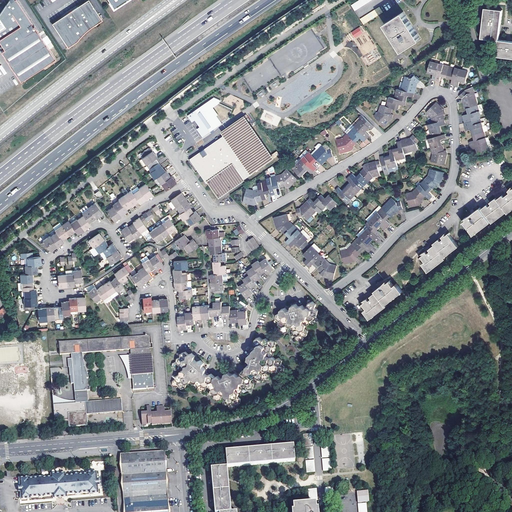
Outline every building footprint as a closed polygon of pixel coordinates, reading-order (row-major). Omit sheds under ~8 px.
[(9,0),(0,15),(0,18),(6,28),(0,32),(0,42),(6,50),(2,53),(21,83),(56,60),(35,27),(33,28),(32,26),(33,25),(16,0),(9,0)] [(90,0),(54,23),(70,48),(79,42),(80,40),(82,37),(85,35),(88,32),(93,28),(94,27),(104,21),(90,0)] [(108,0),(114,9),(128,0),(108,0)] [(358,0),(351,5),(355,10),(370,0),(358,0)] [(379,7),(360,19),(363,24),(383,12),(379,7)] [(498,40),(499,40),(502,10),(485,7),(483,24),(481,38),(498,40)] [(403,12),(385,23),(402,50),(421,39),(413,27),(403,12)] [(350,33),(355,39),(363,33),(359,27),(350,33)] [(376,50),(375,51),(366,33),(354,39),(364,58),(363,58),(366,64),(380,57),(376,50)] [(511,41),(508,41),(499,40),(498,40),(496,56),(511,57),(511,41)] [(428,71),(433,73),(433,74),(432,80),(436,81),(440,65),(430,62),(428,71)] [(447,76),(449,67),(440,65),(436,81),(439,81),(440,76),(441,75),(447,76)] [(450,84),(454,85),(458,69),(449,67),(447,76),(451,77),(452,77),(452,79),(450,84)] [(460,79),(466,81),(468,72),(458,69),(454,85),(458,86),(459,81),(460,79)] [(416,83),(417,84),(420,81),(412,73),(408,77),(406,77),(402,90),(413,93),(415,87),(416,83)] [(464,91),(459,96),(462,99),(465,109),(466,108),(468,108),(477,105),(472,87),(464,91)] [(413,93),(402,90),(401,90),(398,89),(395,99),(405,101),(406,96),(406,95),(408,96),(413,97),(414,93),(413,93)] [(214,97),(188,115),(192,122),(196,120),(200,127),(198,129),(203,137),(222,123),(217,116),(218,115),(214,107),(219,103),(221,100),(214,97)] [(406,102),(405,101),(395,99),(394,98),(389,97),(387,107),(392,108),(393,108),(397,110),(398,105),(398,104),(400,104),(405,105),(406,102)] [(437,102),(427,112),(432,117),(434,123),(444,120),(443,116),(442,116),(441,115),(444,114),(445,114),(444,110),(437,102)] [(386,107),(381,105),(379,112),(375,117),(385,126),(392,119),(393,115),(391,114),(389,114),(389,113),(389,112),(391,112),(392,108),(387,107),(386,107)] [(469,113),(468,114),(463,115),(465,123),(480,119),(480,118),(479,115),(477,105),(468,108),(469,112),(469,113)] [(252,174),(274,158),(273,157),(278,153),(277,151),(271,155),(244,116),(223,131),(227,136),(212,146),(215,149),(209,154),(206,150),(202,153),(204,157),(203,158),(201,154),(200,153),(198,154),(191,159),(192,160),(199,170),(203,176),(205,174),(210,181),(208,182),(219,197),(244,179),(237,168),(244,163),(252,174)] [(355,127),(367,139),(370,136),(366,132),(365,131),(369,127),(370,128),(371,129),(374,127),(363,116),(361,118),(361,119),(362,120),(355,127)] [(466,130),(471,129),(473,129),(474,134),(483,132),(482,126),(480,119),(465,123),(464,123),(466,130)] [(432,134),(440,131),(439,126),(440,125),(445,124),(445,120),(444,120),(434,123),(433,123),(428,124),(431,134),(432,134)] [(359,136),(360,137),(364,141),(367,139),(355,127),(348,134),(355,141),(359,136)] [(483,132),(474,134),(476,140),(474,140),(469,142),(470,146),(486,141),(483,132)] [(353,148),(352,147),(351,145),(352,144),(352,145),(356,141),(355,141),(348,134),(343,138),(336,141),(340,153),(351,151),(353,148)] [(432,148),(441,146),(439,140),(441,139),(446,138),(445,134),(429,138),(432,148)] [(408,140),(401,141),(404,152),(417,148),(416,143),(419,140),(413,135),(410,137),(411,139),(408,140)] [(362,149),(370,142),(367,139),(363,143),(359,139),(356,142),(362,149)] [(407,162),(404,153),(404,152),(401,141),(397,142),(398,147),(397,148),(398,149),(393,150),(397,165),(407,162)] [(486,141),(470,146),(471,150),(476,148),(478,148),(478,149),(479,153),(489,151),(486,141)] [(312,155),(313,156),(323,146),(323,145),(312,155)] [(433,154),(432,162),(445,165),(448,153),(447,149),(445,150),(443,151),(443,150),(443,149),(443,148),(442,145),(441,146),(432,148),(433,154)] [(328,157),(329,158),(333,156),(331,149),(327,150),(323,146),(313,156),(316,159),(317,160),(321,164),(328,157)] [(141,154),(143,157),(152,151),(150,148),(141,154)] [(397,166),(397,165),(393,150),(393,149),(389,150),(390,156),(389,156),(385,157),(385,156),(380,158),(380,159),(385,174),(390,173),(389,171),(398,168),(397,166)] [(302,159),(302,160),(310,152),(307,150),(300,157),(302,159)] [(146,165),(156,158),(158,157),(155,154),(152,151),(143,157),(142,158),(146,165)] [(317,168),(313,164),(312,164),(316,159),(313,156),(312,155),(310,152),(302,160),(314,171),(317,168)] [(146,165),(151,172),(160,165),(156,158),(146,165)] [(292,168),(300,176),(306,169),(307,170),(311,174),(314,171),(302,160),(296,166),(295,166),(295,165),(292,168)] [(363,166),(364,168),(366,169),(365,171),(364,170),(361,173),(361,174),(368,180),(372,177),(380,174),(376,161),(365,164),(363,166)] [(154,179),(165,171),(160,165),(151,172),(149,172),(154,179)] [(435,183),(437,185),(438,186),(442,183),(444,173),(431,169),(429,176),(425,181),(432,188),(435,185),(434,184),(435,184),(435,183)] [(298,179),(288,170),(283,175),(277,177),(279,185),(280,186),(284,185),(283,184),(284,184),(285,183),(286,186),(286,188),(290,187),(298,179)] [(165,171),(154,179),(158,185),(161,184),(170,177),(166,171),(165,171)] [(357,178),(356,177),(352,173),(350,176),(361,187),(368,180),(361,174),(357,178)] [(161,184),(165,190),(176,183),(172,177),(172,176),(170,177),(161,184)] [(352,183),(347,188),(354,195),(361,187),(350,176),(347,179),(351,182),(352,183)] [(275,194),(274,189),(274,187),(279,185),(277,177),(267,179),(268,182),(270,191),(271,192),(271,195),(275,194)] [(427,192),(432,188),(425,181),(418,188),(425,195),(426,196),(430,199),(432,197),(428,193),(427,192)] [(266,199),(265,194),(265,192),(270,191),(268,182),(258,185),(259,189),(260,190),(263,200),(266,199)] [(145,184),(139,188),(146,199),(152,195),(153,194),(145,184)] [(146,199),(139,188),(137,186),(131,191),(138,201),(139,204),(145,200),(146,199)] [(463,221),(465,223),(473,235),(491,221),(492,223),(506,212),(507,213),(511,209),(511,187),(508,191),(509,192),(506,194),(504,197),(502,194),(496,199),(495,197),(489,202),(491,204),(488,206),(487,205),(487,204),(481,208),(480,207),(473,212),(464,218),(465,220),(463,221)] [(343,192),(342,191),(338,188),(336,190),(347,202),(354,195),(347,188),(343,192)] [(422,198),(425,195),(418,188),(414,192),(406,195),(410,207),(420,204),(423,202),(422,200),(420,199),(422,198)] [(254,191),(247,190),(243,201),(246,202),(245,203),(254,205),(257,204),(257,203),(256,200),(258,200),(258,201),(263,200),(260,190),(254,191)] [(124,195),(132,205),(137,202),(138,201),(131,191),(124,195)] [(175,207),(176,206),(186,199),(183,194),(182,192),(171,200),(175,207)] [(119,200),(126,209),(130,207),(132,205),(124,195),(118,199),(119,200)] [(327,199),(326,200),(325,199),(321,195),(318,197),(319,198),(326,205),(327,206),(330,209),(337,202),(330,195),(327,199)] [(382,208),(392,198),(391,197),(382,207),(382,208)] [(315,203),(314,202),(310,198),(307,201),(308,201),(317,210),(320,212),(326,205),(319,198),(315,203)] [(397,209),(398,210),(403,209),(400,201),(396,202),(392,198),(382,208),(389,215),(390,216),(396,210),(397,209)] [(186,199),(176,206),(181,213),(189,207),(191,206),(186,199)] [(113,204),(114,206),(120,215),(126,211),(127,211),(126,209),(119,200),(113,204)] [(296,209),(299,216),(302,215),(309,222),(313,218),(311,215),(317,210),(308,201),(303,206),(301,208),(300,208),(296,209)] [(95,203),(88,207),(96,218),(101,214),(102,214),(95,203)] [(84,215),(89,223),(92,221),(92,222),(95,219),(96,219),(96,218),(88,207),(87,205),(80,210),(84,215)] [(114,206),(107,210),(114,221),(120,217),(121,217),(120,215),(114,206)] [(156,206),(152,208),(157,215),(160,212),(156,206)] [(183,220),(185,218),(193,213),(189,207),(181,213),(179,214),(183,220)] [(375,215),(382,208),(382,207),(374,214),(375,215)] [(386,219),(389,215),(382,208),(375,215),(387,227),(390,224),(386,220),(385,220),(386,219)] [(391,217),(398,210),(397,209),(396,210),(390,216),(391,217)] [(190,225),(196,220),(198,219),(201,217),(199,214),(198,214),(197,212),(196,211),(193,213),(185,218),(190,225)] [(369,222),(375,215),(374,214),(372,212),(366,219),(368,221),(369,222)] [(279,231),(281,230),(282,228),(283,229),(283,230),(286,233),(286,232),(293,226),(288,221),(286,214),(274,218),(276,228),(279,231)] [(77,220),(84,229),(90,226),(91,225),(89,223),(84,215),(77,220)] [(161,220),(163,223),(169,232),(170,233),(173,231),(172,230),(176,227),(168,215),(161,220)] [(379,225),(380,226),(384,230),(387,227),(375,215),(369,222),(368,221),(365,224),(368,227),(369,228),(378,237),(380,234),(376,230),(376,229),(379,226),(379,225)] [(133,223),(140,233),(147,228),(142,221),(141,219),(140,218),(139,217),(134,221),(133,222),(133,223)] [(77,219),(70,223),(75,231),(77,234),(83,230),(84,229),(77,220),(77,219)] [(62,226),(68,235),(74,232),(75,231),(70,223),(68,221),(62,226)] [(130,225),(128,227),(135,237),(135,238),(141,234),(140,233),(133,223),(130,225)] [(156,228),(163,237),(169,232),(163,223),(156,228)] [(245,231),(240,225),(237,228),(241,234),(245,231)] [(57,232),(62,240),(67,236),(68,235),(62,226),(55,230),(57,232)] [(120,231),(128,241),(135,237),(128,227),(127,226),(122,230),(120,231)] [(291,237),(290,238),(286,241),(289,244),(300,233),(293,226),(286,232),(291,237)] [(152,230),(149,232),(156,242),(159,240),(159,239),(163,237),(156,228),(156,227),(152,230)] [(359,237),(369,228),(368,227),(358,236),(359,237)] [(374,246),(370,243),(369,242),(370,241),(373,238),(374,239),(378,243),(381,240),(378,237),(369,228),(359,237),(371,249),(374,246)] [(212,232),(211,229),(210,229),(208,229),(207,230),(206,231),(207,234),(208,234),(208,238),(209,238),(221,237),(225,237),(224,234),(219,234),(219,231),(217,231),(214,231),(212,232)] [(50,237),(57,247),(62,243),(64,242),(62,240),(57,232),(50,237)] [(99,233),(88,240),(93,247),(94,246),(104,239),(102,236),(100,234),(99,233)] [(296,242),(301,246),(307,240),(300,233),(289,244),(291,247),(295,243),(296,242)] [(425,262),(423,263),(429,271),(445,259),(444,257),(459,246),(450,235),(448,233),(447,234),(446,233),(442,237),(443,239),(442,240),(440,241),(439,239),(433,243),(434,245),(429,249),(429,250),(430,251),(428,253),(426,251),(421,254),(423,255),(421,256),(422,258),(425,262)] [(177,245),(179,248),(183,245),(190,241),(188,238),(187,238),(185,236),(185,234),(174,242),(177,245)] [(50,237),(50,236),(43,241),(51,251),(54,250),(53,249),(56,248),(57,247),(50,237)] [(210,244),(210,246),(222,245),(222,241),(221,241),(221,237),(209,238),(209,242),(210,242),(210,244)] [(247,241),(249,245),(255,240),(253,237),(247,241)] [(352,244),(359,251),(362,248),(363,247),(364,248),(368,252),(371,249),(359,237),(352,244)] [(94,246),(99,253),(100,252),(108,246),(107,243),(105,240),(104,239),(94,246)] [(190,241),(183,245),(188,252),(198,246),(193,240),(193,239),(190,241)] [(106,257),(117,249),(113,244),(112,243),(108,246),(100,252),(104,258),(106,257)] [(358,259),(357,257),(355,256),(356,255),(357,255),(360,252),(359,251),(352,244),(348,249),(341,251),(345,264),(355,261),(358,259)] [(215,254),(223,253),(222,245),(210,246),(211,254),(215,254)] [(94,256),(99,253),(94,246),(93,247),(89,250),(94,256)] [(311,246),(305,253),(309,257),(308,258),(304,262),(306,265),(318,253),(311,246)] [(118,251),(117,249),(106,257),(110,264),(121,256),(118,251)] [(178,254),(175,251),(169,255),(171,259),(178,254)] [(25,266),(37,265),(41,265),(41,263),(40,256),(33,257),(32,252),(21,253),(21,258),(19,258),(20,266),(25,266)] [(215,254),(215,262),(221,261),(227,261),(226,253),(223,253),(215,254)] [(314,262),(318,267),(325,260),(318,253),(306,265),(309,268),(313,263),(314,262)] [(140,260),(144,266),(148,272),(154,269),(155,268),(149,259),(146,255),(140,260)] [(149,259),(155,268),(156,269),(158,268),(161,266),(163,265),(156,255),(149,259)] [(266,258),(260,263),(266,271),(268,273),(273,269),(274,268),(266,258)] [(187,260),(173,261),(174,263),(174,265),(175,269),(181,269),(188,268),(187,260)] [(253,265),(255,267),(260,275),(263,273),(266,271),(260,263),(258,260),(253,265)] [(333,278),(337,266),(329,264),(325,260),(318,267),(321,270),(323,271),(321,272),(320,274),(323,277),(331,279),(331,278),(333,278)] [(37,266),(37,265),(25,266),(26,274),(32,273),(37,273),(37,269),(38,269),(37,266)] [(215,274),(223,273),(226,273),(226,265),(222,266),(214,266),(215,274)] [(138,272),(145,282),(151,278),(152,277),(148,272),(144,266),(138,271),(138,272)] [(255,267),(248,272),(250,275),(255,281),(261,277),(262,277),(260,275),(255,267)] [(125,275),(121,269),(114,273),(116,277),(121,283),(128,279),(125,275)] [(73,271),(74,283),(78,283),(78,282),(82,281),(81,270),(73,271)] [(73,271),(66,272),(66,275),(67,286),(73,286),(74,285),(74,283),(73,271)] [(138,272),(132,276),(138,286),(144,282),(145,282),(138,272)] [(21,282),(33,281),(33,274),(32,273),(26,274),(21,274),(21,282)] [(174,282),(187,281),(187,273),(181,273),(174,274),(174,277),(174,282)] [(212,282),(223,281),(223,273),(215,274),(211,274),(212,281),(212,282)] [(57,275),(59,287),(65,286),(67,286),(66,275),(57,275)] [(250,289),(257,285),(255,281),(250,275),(243,280),(246,283),(250,289)] [(115,279),(111,282),(117,290),(118,292),(122,289),(121,288),(123,287),(121,283),(116,277),(114,278),(115,279)] [(110,280),(103,285),(110,295),(117,290),(111,282),(110,280)] [(369,319),(387,306),(386,304),(403,291),(397,283),(394,285),(391,282),(390,280),(388,281),(387,280),(382,285),(383,286),(381,287),(379,289),(378,288),(375,291),(376,292),(370,297),(371,298),(371,299),(369,301),(367,299),(362,301),(364,302),(362,304),(364,306),(366,309),(363,311),(369,319)] [(22,290),(25,290),(34,289),(33,282),(33,281),(21,282),(22,290)] [(175,290),(178,290),(187,289),(187,281),(174,282),(175,288),(175,290)] [(213,289),(213,290),(224,290),(224,285),(223,281),(212,282),(211,282),(212,286),(213,289)] [(239,287),(247,298),(253,294),(250,289),(246,283),(239,287)] [(103,285),(96,289),(102,297),(103,299),(110,295),(103,285)] [(99,299),(102,297),(96,289),(95,287),(92,289),(88,292),(95,302),(99,299)] [(179,297),(179,298),(192,297),(192,288),(187,289),(178,290),(179,297)] [(25,290),(25,298),(37,297),(36,290),(36,289),(34,289),(25,290)] [(135,295),(130,289),(126,291),(129,295),(131,298),(135,295)] [(37,297),(25,298),(24,298),(25,310),(34,309),(34,305),(38,305),(37,298),(37,297)] [(86,311),(85,297),(83,297),(77,298),(78,310),(78,312),(86,311)] [(151,300),(151,297),(145,298),(143,298),(144,311),(152,311),(151,300)] [(70,311),(78,310),(77,298),(70,299),(69,299),(69,301),(70,311)] [(159,299),(159,300),(160,311),(169,311),(168,299),(164,299),(160,299),(159,299)] [(153,300),(151,300),(152,311),(152,312),(160,311),(159,300),(153,300)] [(70,315),(70,311),(69,301),(65,301),(66,302),(63,302),(61,302),(62,306),(62,315),(70,315)] [(213,302),(214,308),(215,315),(216,315),(223,314),(222,307),(221,301),(213,302)] [(289,328),(292,327),(294,329),(293,333),(296,335),(295,339),(299,342),(303,340),(303,337),(307,335),(308,331),(305,329),(305,325),(309,324),(310,320),(313,319),(315,322),(320,321),(320,316),(318,314),(318,310),(316,308),(316,304),(313,302),(309,303),(308,307),(305,308),(302,305),(299,307),(296,304),(292,305),(291,309),(290,309),(288,310),(285,308),(281,309),(281,313),(277,314),(276,318),(279,321),(278,324),(281,327),(281,330),(284,333),(288,332),(289,328)] [(209,305),(201,306),(202,319),(209,318),(210,318),(210,316),(209,308),(209,305)] [(5,306),(0,309),(0,318),(9,311),(5,306)] [(54,307),(55,319),(63,318),(62,315),(62,306),(55,307),(54,307)] [(193,306),(194,312),(195,320),(198,320),(198,319),(201,319),(202,319),(201,306),(193,306)] [(46,308),(47,320),(55,319),(54,307),(48,308),(46,308)] [(230,307),(222,307),(223,314),(223,319),(230,318),(231,318),(230,311),(230,307)] [(39,308),(38,308),(39,322),(47,321),(47,320),(46,308),(39,308)] [(230,311),(231,318),(231,322),(238,322),(239,322),(238,311),(238,310),(230,311)] [(247,311),(238,311),(239,322),(239,324),(246,324),(248,324),(247,311)] [(186,313),(186,316),(187,325),(195,324),(195,320),(194,312),(186,313)] [(187,325),(186,316),(178,316),(179,330),(186,329),(187,329),(187,325)] [(80,353),(130,350),(133,349),(133,355),(130,355),(132,375),(151,374),(151,369),(153,369),(152,358),(150,358),(149,335),(147,336),(147,334),(145,335),(145,336),(59,343),(60,355),(62,355),(71,354),(75,354),(80,353)] [(172,384),(175,387),(179,386),(182,388),(186,387),(186,383),(190,382),(193,384),(196,383),(198,385),(198,389),(201,392),(205,390),(206,387),(209,386),(212,388),(211,392),(214,395),(213,398),(217,401),(221,400),(222,396),(224,395),(227,398),(226,401),(229,404),(228,407),(231,410),(236,408),(236,405),(240,403),(240,400),(237,396),(238,393),(242,392),(242,389),(245,387),(248,390),(252,388),(253,384),(250,382),(251,379),(255,377),(257,379),(261,378),(265,381),(269,379),(269,375),(267,373),(267,370),(270,369),(273,371),(277,370),(280,372),(283,371),(284,367),(281,364),(282,361),(279,358),(276,359),(273,357),(274,353),(271,350),(271,348),(275,346),(276,342),(272,340),(269,340),(266,338),(263,339),(260,337),(255,338),(255,343),(258,345),(257,348),(253,350),(253,353),(249,354),(248,359),(251,361),(251,363),(251,364),(247,365),(246,369),(242,371),(241,374),(240,375),(238,375),(235,373),(232,374),(229,372),(225,373),(224,377),(221,378),(218,376),(215,377),(211,374),(207,375),(205,372),(206,369),(203,366),(204,363),(200,360),(197,361),(196,360),(195,359),(195,356),(192,353),(188,354),(186,352),(181,353),(181,357),(177,358),(177,362),(173,363),(172,367),(176,370),(179,369),(181,371),(181,373),(177,375),(177,378),(173,380),(172,384)] [(80,353),(75,354),(76,359),(78,392),(87,391),(85,362),(81,363),(80,353)] [(87,391),(78,392),(76,359),(72,359),(68,359),(68,368),(69,368),(70,376),(71,384),(74,384),(74,392),(75,392),(76,403),(53,405),(55,422),(68,421),(69,427),(87,426),(86,415),(123,412),(122,400),(88,402),(87,391)] [(132,382),(133,390),(135,390),(155,388),(155,380),(154,380),(132,382)] [(147,414),(141,414),(142,424),(152,423),(151,414),(151,412),(151,406),(147,406),(147,412),(147,414)] [(165,413),(165,412),(164,406),(160,407),(162,423),(171,422),(171,413),(165,413)] [(162,423),(160,407),(157,407),(157,412),(157,413),(151,414),(152,423),(152,424),(162,423)] [(311,434),(303,434),(304,446),(311,446),(311,434)] [(224,452),(225,468),(293,461),(292,445),(281,446),(258,448),(235,451),(224,452)] [(328,446),(320,446),(321,458),(329,457),(328,446)] [(312,447),(304,448),(305,459),(313,459),(312,447)] [(120,455),(122,476),(166,473),(165,456),(165,452),(120,455)] [(329,459),(322,460),(323,471),(330,471),(329,459)] [(313,460),(305,461),(306,473),(314,472),(313,460)] [(213,511),(229,511),(225,468),(210,469),(211,482),(213,504),(213,511)] [(73,476),(65,476),(64,473),(50,475),(50,478),(42,478),(38,478),(37,478),(37,479),(29,480),(25,480),(24,479),(20,479),(20,487),(19,487),(19,492),(21,492),(22,500),(26,500),(26,498),(31,498),(38,497),(38,498),(44,497),(43,497),(52,496),(52,499),(67,498),(66,495),(75,494),(75,495),(80,494),(80,493),(88,493),(93,492),(93,494),(98,493),(97,485),(99,485),(98,479),(97,480),(96,472),(91,473),(91,474),(87,474),(78,475),(78,474),(73,475),(73,476)] [(122,476),(124,504),(169,500),(168,494),(167,481),(166,473),(122,476)] [(333,499),(332,487),(324,488),(325,500),(333,499)] [(315,489),(307,489),(308,501),(316,500),(315,489)] [(356,492),(356,498),(357,503),(368,502),(368,497),(367,491),(356,492)] [(125,510),(125,511),(169,511),(169,500),(124,504),(125,510)] [(365,511),(365,503),(357,504),(357,511),(365,511)]
